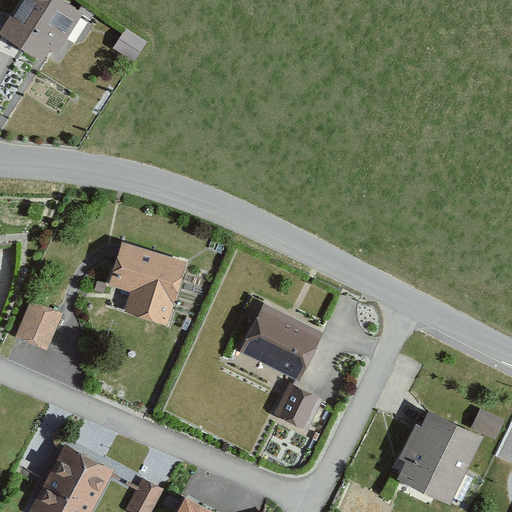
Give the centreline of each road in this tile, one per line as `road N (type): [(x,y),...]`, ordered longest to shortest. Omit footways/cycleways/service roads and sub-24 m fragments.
road 1 (residential): [(0,159),(59,162),(166,186),(409,300)]
road 2 (residential): [(316,501),(0,370)]
road 3 (residential): [(316,501),(409,300)]
